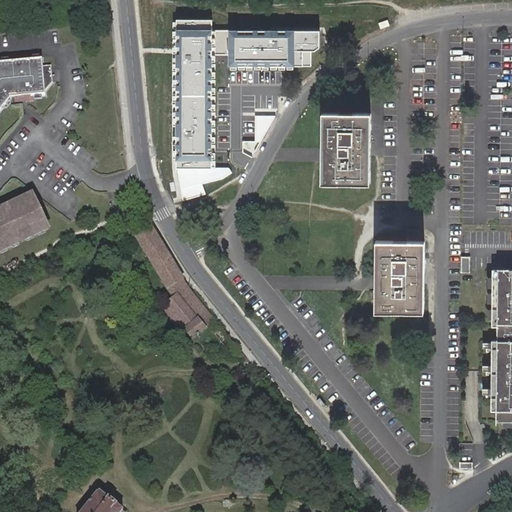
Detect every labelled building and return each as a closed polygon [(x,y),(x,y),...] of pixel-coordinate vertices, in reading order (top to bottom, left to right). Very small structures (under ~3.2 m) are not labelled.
[(214,19),(174,19),(175,169),(213,170),(214,19)] [(323,30),(230,29),(230,67),(297,68),(297,52),(318,52),(323,47),(323,30)] [(0,253),(51,229),(34,195),(0,210),(0,112),(10,99),(12,97),(17,97),(17,101),(32,99),(32,97),(46,96),(45,92),(53,83),(52,66),(43,67),(42,60),(0,64),(0,253)] [(253,158),(278,111),(256,109),(245,150),(253,158)] [(324,154),(324,183),(369,183),(369,113),(324,113),(324,154)] [(213,170),(175,169),(178,189),(197,185),(196,181),(223,175),(222,170),(213,170)] [(136,217),(143,214),(140,208),(133,211),(136,217)] [(184,281),(152,227),(136,237),(166,288),(174,299),(188,287),(184,281)] [(378,312),(422,312),(422,242),(412,241),(379,241),(378,312)] [(511,268),(493,268),(491,326),(498,326),(497,340),(492,340),(491,410),(496,410),(496,421),(502,421),(503,426),(511,426),(511,268)] [(188,287),(174,299),(166,306),(184,329),(192,340),(210,326),(214,331),(219,327),(215,321),(188,287)] [(180,332),(184,329),(166,306),(162,309),(180,332)] [(235,346),(219,327),(214,331),(229,351),(235,346)] [(73,463),(80,456),(70,448),(64,455),(73,463)] [(121,511),(122,511),(99,492),(83,511),(121,511)]
